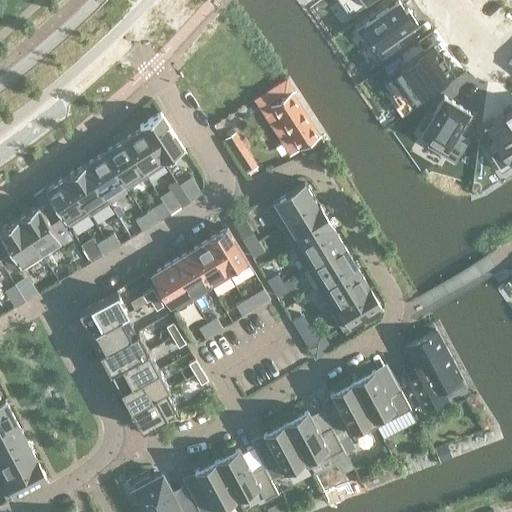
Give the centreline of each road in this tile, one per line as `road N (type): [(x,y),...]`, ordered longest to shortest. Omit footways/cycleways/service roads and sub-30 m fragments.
road 1 (residential): [(112,439),(218,424),(392,315),(388,286),(319,172),(298,165),(220,188)]
road 2 (residential): [(112,439),(54,305),(202,209),(220,188)]
road 3 (residential): [(220,188),(217,170),(152,65),(124,34)]
road 4 (tertiary): [(0,140),(124,34)]
road 5 (residential): [(12,511),(83,473),(112,439)]
road 6 (residential): [(429,0),(477,65),(496,71),(511,59)]
